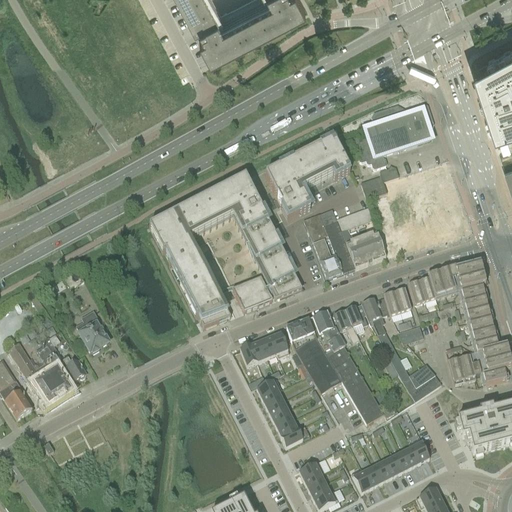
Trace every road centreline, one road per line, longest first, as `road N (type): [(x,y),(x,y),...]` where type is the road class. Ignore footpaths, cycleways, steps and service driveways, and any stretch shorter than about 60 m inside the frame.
road 1 (primary): [(0,274),(419,46)]
road 2 (primary): [(412,18),(0,242)]
road 3 (residential): [(0,462),(214,345)]
road 4 (unclassified): [(211,98),(0,217)]
road 5 (secondary): [(511,247),(441,34)]
road 6 (unclassified): [(412,18),(317,28),(211,98)]
road 7 (secondary): [(419,46),(492,248)]
road 8 (residential): [(312,305),(492,248)]
road 9 (residential): [(214,345),(302,511)]
road 10 (unclassified): [(312,305),(280,231),(347,196)]
